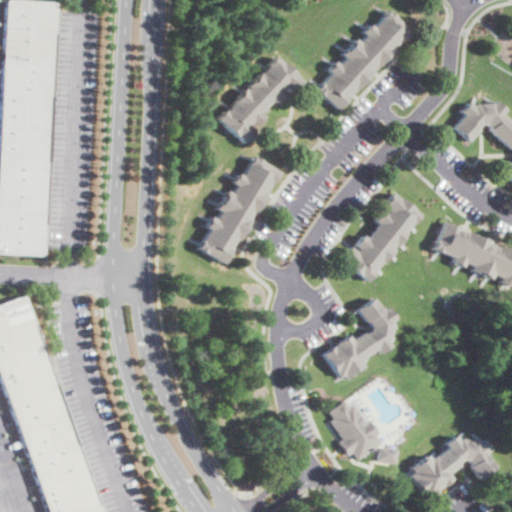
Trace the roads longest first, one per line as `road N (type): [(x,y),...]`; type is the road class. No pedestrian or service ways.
road 1 (residential): [(359,511),(309,468),(287,412),(278,352),(284,295),(328,214),(447,85),(467,0)]
road 2 (residential): [(126,0),(113,277),(137,403)]
road 3 (residential): [(142,277),(151,94)]
road 4 (residential): [(403,128),(472,194),(511,216)]
road 5 (residential): [(232,511),(165,390)]
road 6 (residential): [(137,403),(201,511)]
